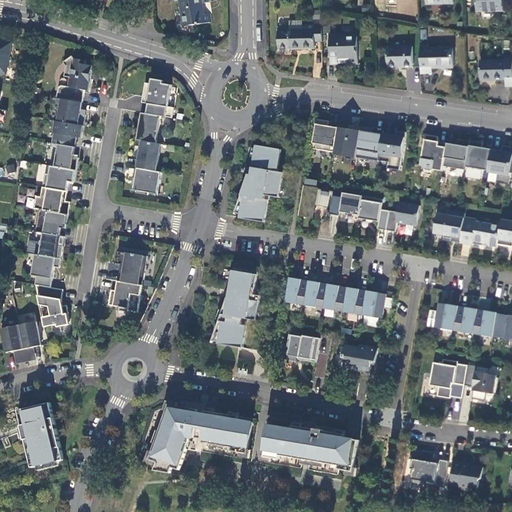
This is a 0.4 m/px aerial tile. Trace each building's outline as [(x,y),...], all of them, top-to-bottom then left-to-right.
[(181,0),(185,27),(211,23),(210,14),(203,15),(202,5),(207,4),(206,0),(181,0)] [(503,0),(476,0),(476,13),(504,13),(503,0)] [(288,29),(279,29),(279,50),(315,49),(315,43),(323,43),(322,26),(314,26),(314,30),(303,31),(303,22),(289,22),(290,31),(288,31),(288,29)] [(357,37),(330,38),(330,65),(345,64),(345,62),(349,61),(349,65),(358,64),(357,37)] [(0,72),(7,74),(12,43),(0,41),(0,72)] [(428,45),(421,45),(421,75),(432,75),(432,69),(453,69),(452,49),(428,50),(428,45)] [(413,47),(387,48),(387,68),(413,68),(413,47)] [(56,98),(82,102),(84,92),(84,90),(89,90),(91,79),(90,79),(92,65),(85,64),(85,60),(74,58),(72,55),(63,62),(66,66),(64,76),(69,77),(68,86),(61,85),(58,87),(56,98)] [(505,61),(479,62),(480,81),(505,80),(505,72),(511,71),(511,55),(505,56),(505,61)] [(163,80),(151,78),(150,83),(145,82),(142,97),(147,97),(147,103),(148,103),(146,113),(161,116),(172,117),(174,107),(168,106),(171,84),(162,83),(163,80)] [(56,121),(83,126),(85,114),(80,113),(82,102),(56,98),(54,109),(58,109),(56,121)] [(156,143),(161,116),(146,113),(144,123),(139,122),(136,139),(156,143)] [(329,121),(317,119),(312,148),(334,152),(338,127),(328,126),(329,121)] [(58,144),(74,147),(76,137),(81,138),(83,126),(56,121),(52,143),(58,144)] [(338,127),(334,152),(333,154),(356,158),(361,126),(350,124),(349,129),(338,127)] [(361,125),(361,126),(356,158),(378,161),(378,160),(382,134),(373,133),(374,127),(361,125)] [(383,133),(382,134),(378,160),(388,162),(387,168),(399,170),(400,164),(406,132),(397,130),(396,135),(383,133)] [(438,136),(425,134),(420,165),(424,166),(424,168),(442,171),(443,166),(447,143),(437,141),(438,136)] [(161,144),(156,143),(136,139),(134,151),(139,152),(137,167),(157,171),(161,144)] [(447,143),(443,166),(465,170),(466,167),(470,141),(458,139),(457,145),(447,143)] [(488,170),(491,149),(481,147),(482,143),(470,141),(466,167),(488,170)] [(53,166),(76,170),(78,157),(73,157),(74,147),(58,144),(57,152),(55,152),(53,166)] [(281,149),(256,145),(251,174),(249,174),(241,196),(243,196),(240,218),(264,222),(269,195),(273,196),(281,149)] [(487,172),(510,175),(511,161),(511,146),(502,145),(501,151),(491,149),(488,170),(487,172)] [(5,165),(7,173),(16,171),(14,164),(5,165)] [(42,187),(67,191),(69,181),(74,182),(76,170),(53,166),(50,165),(49,174),(45,173),(42,187)] [(157,171),(137,167),(135,177),(133,177),(131,186),(136,187),(135,193),(147,195),(148,192),(158,194),(162,172),(157,171)] [(334,191),(305,186),(300,216),(312,218),(314,203),(331,206),(333,196),(334,191)] [(39,209),(68,214),(70,202),(65,201),(67,191),(42,187),(41,197),(36,196),(34,208),(39,209)] [(342,197),(333,196),(331,206),(330,214),(339,215),(340,212),(359,215),(362,196),(343,192),(342,197)] [(383,199),(362,196),(359,215),(359,218),(378,221),(377,228),(386,230),(389,210),(381,209),(383,199)] [(398,212),(389,210),(386,230),(395,231),(397,222),(416,225),(420,205),(399,202),(398,212)] [(43,233),(59,235),(61,225),(66,226),(68,214),(39,209),(35,231),(43,233)] [(460,242),(464,217),(465,213),(445,210),(445,214),(437,213),(434,233),(444,234),(443,237),(450,238),(450,241),(460,242)] [(498,245),(498,243),(501,226),(499,223),(492,221),(490,223),(477,221),(477,219),(464,217),(460,242),(473,245),(473,243),(482,245),(483,242),(487,243),(489,245),(497,246),(498,245)] [(511,220),(502,219),(501,226),(498,243),(511,245),(511,220)] [(37,254),(61,259),(63,246),(58,245),(59,235),(43,233),(42,241),(39,240),(37,254)] [(120,264),(118,281),(142,285),(142,284),(141,284),(142,279),(143,279),(147,256),(118,251),(116,263),(120,264)] [(36,285),(51,287),(53,272),(51,269),(49,268),(49,266),(59,268),(61,259),(37,254),(31,253),(29,265),(32,265),(30,275),(36,276),(35,284),(36,285)] [(258,272),(234,268),(229,298),(228,297),(220,321),(223,322),(219,344),(243,347),(248,319),(257,320),(261,295),(255,294),(258,272)] [(305,304),(309,280),(302,278),(290,276),(286,300),(305,304)] [(309,280),(305,304),(324,307),(329,283),(321,282),(321,281),(309,279),(309,280)] [(142,285),(118,281),(116,290),(111,290),(108,304),(128,308),(128,310),(138,312),(142,285)] [(329,283),(324,307),(344,310),(348,286),(340,285),(340,284),(329,282),(329,283)] [(51,287),(36,285),(44,327),(57,324),(60,326),(67,325),(69,322),(67,314),(68,313),(67,305),(63,306),(61,300),(63,289),(51,287)] [(348,285),(348,286),(344,310),(363,314),(367,289),(359,288),(359,287),(348,285)] [(367,289),(363,314),(383,317),(387,293),(379,291),(367,289)] [(447,304),(439,303),(434,327),(454,330),(458,306),(447,304)] [(458,306),(454,330),(473,333),(477,309),(466,307),(458,306)] [(477,309),(473,333),(492,337),(497,312),(485,310),(485,311),(477,309)] [(36,321),(19,325),(23,348),(25,359),(26,361),(33,359),(31,347),(41,345),(36,321)] [(23,348),(19,325),(1,328),(6,352),(16,350),(18,360),(25,359),(23,348)] [(303,336),(289,334),(287,346),(289,346),(288,355),(299,357),(301,360),(316,362),(320,338),(303,335),(303,336)] [(359,347),(345,344),(343,357),(345,358),(344,366),(360,369),(360,372),(369,373),(371,360),(376,361),(378,348),(359,344),(359,347)] [(324,370),(327,356),(320,354),(317,368),(324,370)] [(464,385),(467,365),(457,363),(458,361),(443,359),(443,362),(439,361),(439,363),(434,362),(430,385),(439,386),(437,395),(450,398),(451,395),(462,397),(464,385)] [(490,368),(468,364),(467,365),(464,385),(474,387),(472,398),(485,401),(486,392),(493,394),(496,375),(489,374),(490,368)] [(50,402),(18,410),(22,425),(22,426),(32,467),(64,460),(58,435),(50,402)] [(169,404),(150,459),(157,462),(155,470),(171,473),(173,467),(180,470),(191,437),(194,438),(196,427),(205,428),(203,442),(232,447),(232,451),(247,453),(253,421),(238,419),(238,416),(205,410),(204,417),(197,416),(198,409),(169,404)] [(270,425),(264,456),(280,459),(280,455),(339,465),(338,469),(354,471),(359,440),(344,437),(344,434),(324,430),(315,428),(315,429),(292,425),(292,428),(270,425)] [(434,453),(419,450),(418,453),(416,452),(413,453),(411,455),(410,456),(409,459),(412,459),(411,468),(412,468),(411,478),(425,481),(425,484),(444,487),(449,461),(439,459),(438,462),(432,461),(434,453)] [(462,463),(454,461),(450,484),(458,486),(460,488),(467,490),(469,487),(477,489),(478,480),(481,478),(483,467),(471,465),(469,463),(462,462),(462,463)]
